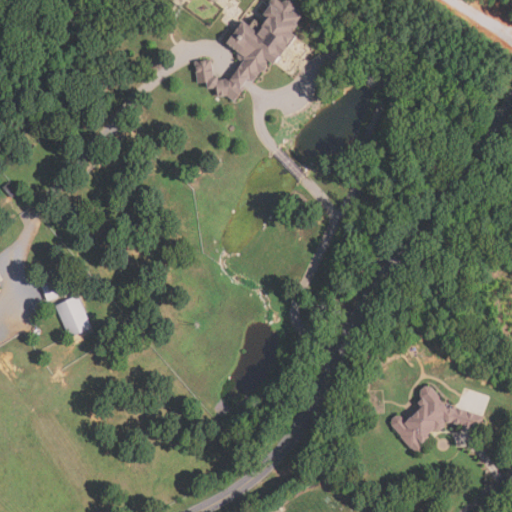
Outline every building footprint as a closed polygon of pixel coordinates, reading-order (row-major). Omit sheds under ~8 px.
[(199,83),(198,61),(215,60),(216,75),(222,75),(222,79),(234,79),(249,58),(229,43),(249,20),(263,31),(272,18),(267,14),(275,4),(274,1),(275,0),(283,0),(286,2),(288,0),(294,0),(297,2),(299,7),(297,10),(305,16),(300,22),(303,24),(298,32),(302,34),(278,64),(273,60),(256,82),(251,78),(244,90),(246,91),(237,101),(229,96),(222,96),(221,88),(211,89),(211,82),(199,83)] [(19,193),(13,198),(4,188),(11,183),(19,193)] [(63,295),(50,301),(39,276),(53,271),(63,295)] [(95,328),(72,339),(57,306),(80,295),(95,328)] [(432,384),(442,396),(441,398),(449,408),(452,406),(456,411),(457,407),(486,416),(481,431),(451,422),(448,425),(446,423),(438,430),(436,427),(429,432),(431,435),(423,442),(428,448),(421,455),(393,422),(402,415),(405,418),(420,405),(418,403),(424,397),(421,393),(432,384)]
